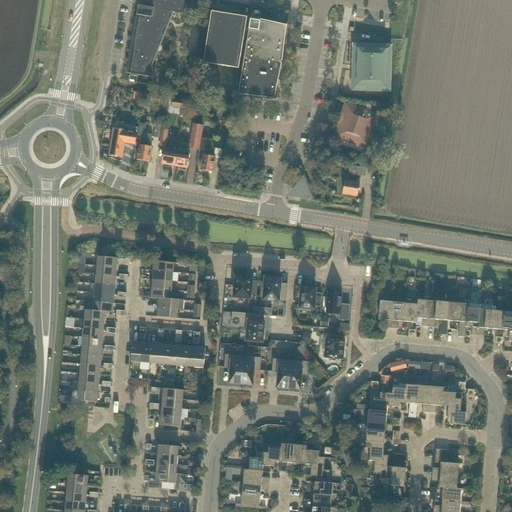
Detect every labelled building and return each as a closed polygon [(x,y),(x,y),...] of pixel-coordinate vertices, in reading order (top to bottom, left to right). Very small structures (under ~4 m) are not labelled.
[(183,14),(184,0),(147,0),(145,11),(138,10),(127,73),(151,77),(153,65),(152,65),(173,12),(183,14)] [(239,69),(245,32),(247,17),(212,11),(203,63),(239,69)] [(245,57),(277,62),(280,63),(283,46),(285,46),(287,36),(285,36),(287,25),(268,22),(268,24),(251,21),(245,57)] [(199,32),(196,54),(201,55),(203,39),(204,32),(205,30),(204,30),(200,29),(199,32)] [(389,49),(389,39),(372,36),(371,43),(380,44),(380,48),(375,48),(370,47),(370,48),(355,48),(354,65),(354,69),(354,87),(389,88),(390,49),(389,49)] [(280,63),(277,62),(245,57),(239,93),(256,96),(256,98),(266,99),(266,97),(276,99),(279,81),(278,80),(280,63)] [(151,103),(151,101),(152,95),(144,94),(143,102),(151,103)] [(166,104),(167,97),(152,95),(151,101),(166,104)] [(185,108),(186,101),(173,99),(172,107),(185,108)] [(380,126),(386,110),(372,105),(369,114),(347,106),(343,117),(341,116),(338,123),(341,124),(337,135),(347,138),(346,141),(355,145),(356,142),(366,145),(370,134),(373,135),(375,128),(372,128),(373,123),(380,126)] [(160,138),(163,119),(157,118),(154,137),(160,138)] [(145,134),(146,124),(140,123),(138,136),(141,136),(137,160),(139,160),(140,161),(142,162),(144,161),(150,162),(152,147),(150,147),(152,135),(145,134)] [(190,144),(179,142),(175,166),(187,168),(191,148),(199,150),(203,126),(193,124),(190,144)] [(135,145),(138,128),(126,126),(125,131),(114,129),(110,155),(122,157),(124,143),(135,145)] [(170,130),(163,128),(161,144),(167,145),(170,130)] [(165,149),(163,164),(175,166),(179,142),(173,141),(171,150),(165,149)] [(214,150),(214,148),(212,148),(211,150),(207,149),(206,155),(203,155),(200,170),(202,170),(202,171),(207,172),(207,171),(213,172),(215,157),(220,158),(222,149),(215,148),(215,151),(214,150)] [(366,176),(367,169),(351,166),(350,174),(349,173),(349,174),(354,175),(353,183),(345,181),(343,194),(358,196),(360,184),(359,184),(361,176),(366,177),(366,176)] [(314,200),(312,197),(304,176),(292,191),(295,197),(301,198),(314,200)] [(117,268),(118,258),(98,257),(97,266),(117,268)] [(174,263),(164,262),(154,261),(153,271),(174,272),(174,263)] [(116,277),(117,268),(97,266),(96,275),(116,277)] [(173,281),(174,272),(153,271),(152,280),(173,281)] [(116,286),(116,277),(96,275),(96,284),(116,286)] [(244,277),(241,277),(241,275),(234,275),(233,286),(235,286),(234,297),(238,297),(247,298),(250,298),(251,293),(257,294),(258,282),(252,281),(252,278),(251,278),(251,276),(244,275),(244,277)] [(280,284),(281,280),(275,279),(276,278),(266,277),(266,278),(265,283),(264,283),(263,290),(265,291),(264,299),(279,300),(286,300),(287,284),(280,284)] [(172,290),(173,281),(152,280),(152,289),(172,290)] [(116,286),(96,284),(92,284),(91,293),(95,293),(115,295),(116,286)] [(321,306),(322,294),(315,293),(315,290),(310,289),(310,288),(302,287),(301,297),(301,299),(300,307),(314,308),(314,306),(321,306)] [(171,299),(172,290),(152,289),(151,298),(159,299),(159,298),(171,299)] [(343,292),(327,291),(326,303),(325,314),(339,315),(338,320),(349,321),(350,305),(342,305),(343,292)] [(114,304),(115,295),(95,293),(94,302),(114,304)] [(171,299),(159,298),(159,299),(158,308),(178,310),(179,300),(171,299)] [(428,327),(431,301),(418,299),(417,304),(418,304),(417,318),(423,319),(422,327),(428,327)] [(391,328),(393,302),(380,301),(379,320),(385,320),(384,328),(391,328)] [(441,320),(443,302),(431,301),(428,327),(435,328),(435,320),(441,320)] [(113,313),(114,304),(94,302),(93,311),(105,312),(113,313)] [(404,322),(405,303),(393,302),(391,328),(397,329),(398,321),(404,322)] [(454,322),(456,303),(443,302),(441,320),(441,328),(440,334),(447,335),(448,323),(447,323),(447,321),(454,322)] [(418,304),(417,304),(405,303),(404,322),(417,323),(417,318),(418,304)] [(469,304),(468,304),(456,303),(454,322),(460,322),(459,336),(465,336),(466,327),(465,327),(466,323),(468,308),(469,304)] [(478,336),(480,305),(469,304),(468,308),(466,323),(465,327),(466,327),(472,328),(471,335),(478,336)] [(491,329),(492,310),(493,306),(480,305),(478,336),(484,336),(485,329),(491,329)] [(177,319),(178,310),(158,308),(157,317),(177,319)] [(93,311),(85,310),(85,319),(105,321),(105,312),(93,311)] [(505,312),(505,311),(492,310),(491,329),(503,330),(504,316),(505,316),(505,312)] [(511,312),(505,312),(505,316),(504,316),(503,330),(509,331),(509,335),(511,334),(511,312)] [(261,315),(233,313),(232,325),(248,327),(246,340),(262,341),(264,322),(260,321),(261,315)] [(104,330),(105,321),(85,319),(84,328),(104,330)] [(103,339),(104,330),(84,328),(83,337),(103,339)] [(102,348),(103,339),(83,337),(82,346),(102,348)] [(344,339),(327,337),(325,357),(343,359),(344,339)] [(140,363),(142,342),(133,342),(131,362),(140,363)] [(149,363),(151,343),(142,342),(140,363),(149,363)] [(158,364),(160,344),(151,343),(149,363),(158,364)] [(167,365),(169,345),(160,344),(158,364),(167,365)] [(176,366),(178,346),(169,345),(167,365),(176,366)] [(102,357),(102,348),(82,346),(82,355),(102,357)] [(185,366),(187,346),(178,346),(176,366),(185,366)] [(194,367),(196,347),(187,346),(185,366),(194,367)] [(204,368),(205,348),(196,347),(194,367),(204,368)] [(101,366),(102,357),(82,355),(81,364),(101,366)] [(241,384),(243,357),(226,355),(225,369),(231,369),(230,383),(232,383),(233,383),(239,383),(239,384),(240,384),(240,383),(241,384)] [(260,371),(261,358),(257,358),(247,357),(243,357),(241,384),(242,384),(243,384),(249,384),(250,385),(250,384),(252,385),(254,370),(260,371)] [(291,364),(291,361),(290,361),(274,359),(273,372),(279,372),(278,387),(280,387),(281,387),(287,387),(287,388),(288,388),(289,388),(291,367),(291,364)] [(308,375),(309,362),(291,361),(291,364),(291,367),(289,388),(290,388),(291,388),(297,388),(297,389),(298,389),(298,388),(300,389),(301,374),(308,375)] [(100,375),(101,366),(81,364),(80,373),(100,375)] [(99,384),(100,375),(80,373),(79,382),(99,384)] [(99,393),(99,384),(79,382),(78,391),(99,393)] [(405,403),(406,385),(394,384),(393,388),(392,394),(387,393),(386,400),(392,400),(392,407),(399,407),(399,403),(405,403)] [(417,404),(419,385),(406,384),(406,385),(405,403),(417,404)] [(429,413),(431,386),(419,385),(417,404),(423,405),(423,412),(429,413)] [(444,387),(431,386),(429,413),(435,413),(436,406),(442,406),(443,392),(444,392),(444,387)] [(183,400),(184,390),(163,389),(163,398),(183,400)] [(61,391),(60,401),(70,402),(71,392),(61,391)] [(98,402),(99,393),(78,391),(78,400),(98,402)] [(462,393),(444,392),(443,392),(442,406),(448,407),(448,411),(453,411),(455,405),(461,406),(462,393)] [(387,393),(380,393),(380,399),(374,398),(373,410),(373,411),(387,412),(388,406),(392,407),(392,400),(386,400),(387,393)] [(182,409),(183,400),(163,398),(162,407),(182,409)] [(229,410),(235,418),(243,410),(237,403),(229,410)] [(460,411),(461,406),(455,405),(453,411),(448,411),(447,418),(452,418),(451,424),(465,425),(466,412),(460,411)] [(181,418),(182,409),(162,407),(161,416),(181,418)] [(373,411),(373,410),(369,410),(367,423),(386,425),(387,412),(373,411)] [(181,427),(181,418),(161,416),(160,425),(181,427)] [(385,437),(386,425),(367,423),(366,435),(385,437)] [(384,449),(385,437),(366,435),(365,448),(370,448),(384,449)] [(293,464),(294,445),(282,444),(281,448),(282,448),(280,462),(280,471),(286,472),(287,463),(293,464)] [(178,456),(179,447),(159,445),(158,454),(178,456)] [(307,450),(307,446),(294,445),(293,464),(305,465),(306,450),(307,450)] [(282,448),(281,448),(269,447),(268,453),(263,453),(262,459),(268,459),(268,466),(274,466),(275,462),(280,462),(282,448)] [(384,455),(384,449),(370,448),(369,461),(375,462),(374,467),(380,468),(381,462),(388,462),(388,455),(384,455)] [(320,451),(307,450),(306,450),(305,465),(312,465),(311,469),(318,470),(318,464),(325,464),(325,457),(319,457),(320,451)] [(262,459),(263,453),(256,452),(255,458),(250,457),(249,464),(249,470),(263,471),(263,466),(268,466),(268,459),(262,459)] [(177,465),(178,456),(158,454),(157,463),(177,465)] [(331,458),(328,458),(325,457),(325,464),(318,464),(318,470),(311,469),(311,476),(315,476),(315,482),(329,483),(331,458)] [(387,466),(388,462),(381,462),(380,468),(374,467),(374,474),(379,474),(379,480),(391,481),(392,481),(393,467),(387,466)] [(447,463),(441,462),(440,469),(432,468),(432,474),(459,477),(460,464),(447,463)] [(176,474),(177,465),(157,463),(156,472),(176,474)] [(404,487),(406,468),(393,467),(392,481),(391,481),(391,486),(404,487)] [(249,470),(244,469),(243,482),(269,484),(270,478),(262,477),(263,471),(249,470)] [(180,474),(176,474),(156,472),(155,482),(161,482),(161,489),(178,490),(180,474)] [(88,485),(89,476),(68,474),(67,484),(88,485)] [(458,489),(459,477),(432,474),(431,481),(439,481),(439,488),(443,488),(458,489)] [(269,491),(269,484),(243,482),(242,495),(261,496),(261,490),(269,491)] [(329,483),(315,482),(314,494),(332,496),(333,483),(329,483)] [(87,494),(88,485),(67,484),(67,493),(87,494)] [(458,489),(443,488),(442,500),(461,502),(462,489),(458,489)] [(86,503),(87,494),(67,493),(66,502),(86,503)] [(331,508),(332,496),(314,494),(313,500),(304,499),(304,506),(331,508)] [(260,509),(261,496),(242,495),(241,508),(260,509)] [(434,511),(460,511),(461,502),(442,500),(442,506),(434,505),(433,511),(434,511)] [(80,511),(85,511),(86,503),(66,502),(65,511),(80,511)]
